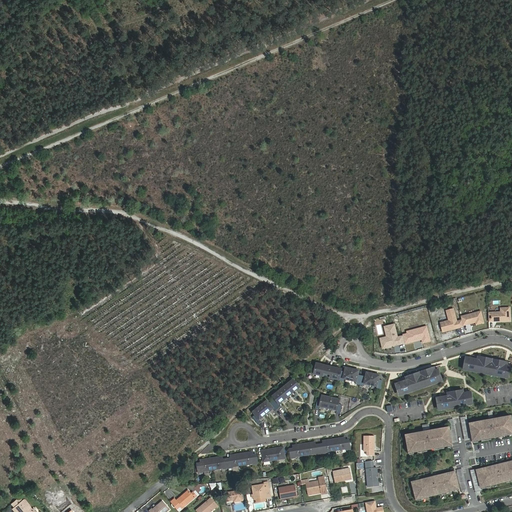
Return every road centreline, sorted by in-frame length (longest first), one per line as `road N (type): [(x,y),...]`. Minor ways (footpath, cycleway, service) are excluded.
road 1 (track): [(511,280),(351,318),(161,482)]
road 2 (track): [(0,165),(377,0)]
road 3 (track): [(351,318),(122,209),(0,201)]
road 4 (residential): [(241,434),(308,434),(377,410),(388,420),(389,491),(401,511)]
road 5 (residential): [(511,343),(487,340),(393,365),(350,348)]
